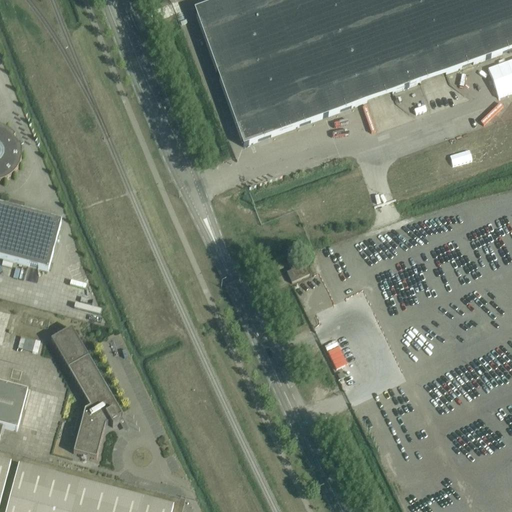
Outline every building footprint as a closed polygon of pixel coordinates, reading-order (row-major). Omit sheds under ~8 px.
[(243,148),(511,51),(511,0),(225,0),(194,11),(243,148)] [(0,183),(6,182),(12,178),(16,173),(19,167),(21,160),(21,153),(19,147),(17,147),(13,140),(15,139),(10,134),(4,131),(0,129),(0,259),(48,273),(61,223),(22,213),(24,205),(10,202),(3,204),(2,208),(0,207),(0,183)] [(299,268),(295,259),(287,263),(291,272),(286,274),(291,285),(309,277),(304,266),(299,268)] [(419,298),(437,290),(435,286),(417,293),(419,298)] [(345,302),(348,312),(366,307),(363,297),(345,302)] [(453,300),(341,343),(352,371),(464,328),(453,300)] [(326,310),(330,319),(335,317),(330,308),(326,310)] [(122,418),(88,359),(71,330),(51,343),(89,409),(85,412),(84,412),(73,455),(96,461),(105,427),(110,425),(112,429),(119,425),(117,421),(121,418),(121,419),(122,418)] [(17,432),(27,393),(0,386),(0,439),(3,429),(17,432)] [(399,429),(418,476),(435,469),(416,422),(399,429)] [(0,503),(10,464),(0,461),(0,503)] [(171,511),(173,508),(18,466),(5,511),(171,511)]
